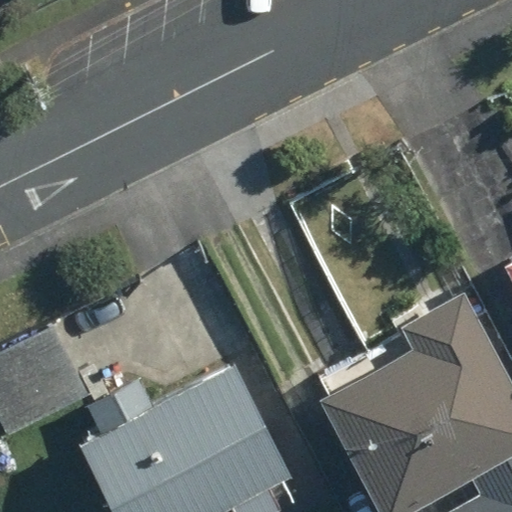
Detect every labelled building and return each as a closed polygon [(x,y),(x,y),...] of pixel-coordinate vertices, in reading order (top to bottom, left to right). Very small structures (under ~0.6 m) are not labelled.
[(511,246),(489,258),(511,305),(511,246)] [(400,345),(303,395),(362,511),(373,511),(511,441),(511,412),(450,292),(389,323),(400,345)] [(0,341),(0,432),(70,397),(87,389),(50,316),(0,341)] [(231,348),(65,420),(105,511),(192,511),(285,472),(231,348)] [(511,511),(511,473),(441,511),(511,511)]
